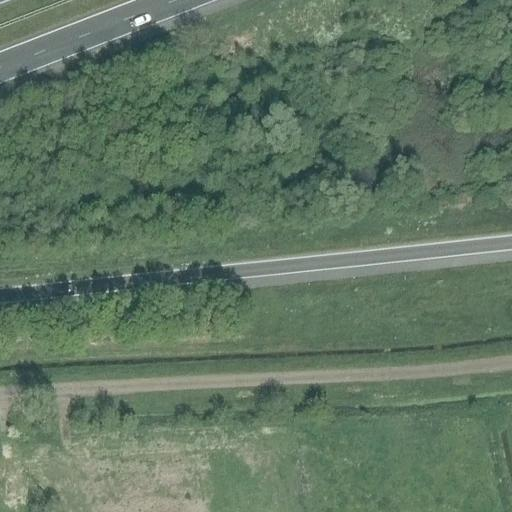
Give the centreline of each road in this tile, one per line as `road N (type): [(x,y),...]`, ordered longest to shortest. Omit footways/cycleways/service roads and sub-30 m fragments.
road 1 (motorway): [(0,297),(511,243)]
road 2 (unclassified): [(0,394),(408,374),(511,361)]
road 3 (motorway): [(0,68),(177,0)]
